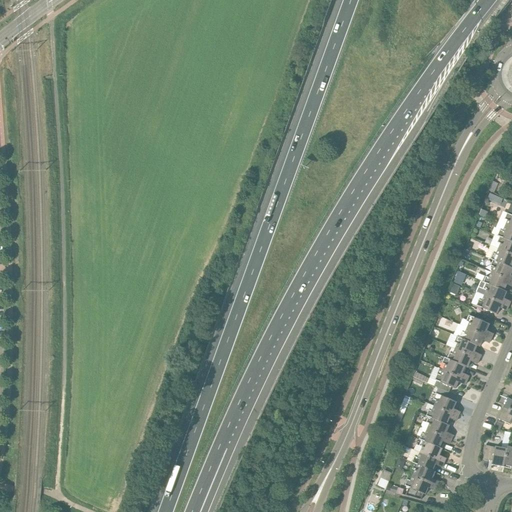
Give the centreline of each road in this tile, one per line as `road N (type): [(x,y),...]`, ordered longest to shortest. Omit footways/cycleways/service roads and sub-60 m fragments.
road 1 (motorway): [(192,511),(239,400),(328,231),(488,0)]
road 2 (motorway): [(350,0),(165,511)]
road 3 (track): [(57,496),(64,250),(53,68)]
road 4 (secondary): [(322,485),(467,141)]
road 5 (residential): [(497,482),(479,477),(467,459),(493,383)]
